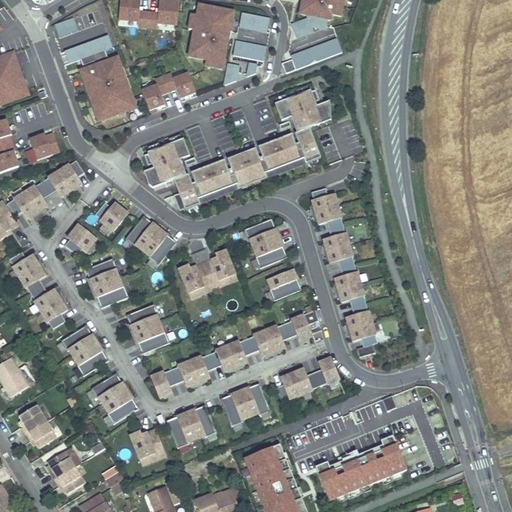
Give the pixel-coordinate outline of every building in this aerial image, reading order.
[(141,0),(120,0),(119,20),(138,22),(138,28),(158,30),(158,24),(178,25),(180,2),(160,0),(159,14),(140,12),(141,0)] [(301,0),(301,6),(305,7),(303,18),(309,19),(292,26),(298,40),(313,34),(312,29),(325,31),(327,21),(330,21),(331,17),(341,19),(344,4),(337,3),(337,0),(301,0)] [(270,19),(242,14),(239,30),(267,35),(270,19)] [(54,26),(58,39),(77,33),(72,20),(54,26)] [(107,38),(63,54),(68,65),(80,61),(91,57),(98,54),(111,50),(107,38)] [(343,55),(337,40),(291,57),(292,62),(296,72),(343,55)] [(266,48),(236,42),(233,58),(263,64),(266,48)] [(14,52),(0,57),(0,61),(16,56),(14,52)] [(103,52),(98,54),(103,68),(108,66),(103,52)] [(98,54),(91,57),(96,70),(103,68),(98,54)] [(0,105),(6,104),(3,95),(26,87),(16,56),(0,61),(0,105)] [(91,57),(80,61),(82,68),(94,63),(91,57)] [(292,62),(282,65),(286,76),(296,72),(292,62)] [(89,82),(83,84),(88,97),(90,101),(97,122),(128,111),(125,103),(130,102),(126,91),(123,92),(115,70),(118,69),(116,63),(108,66),(86,74),(89,82)] [(240,66),(227,64),(223,88),(237,82),(240,66)] [(256,75),(257,65),(249,64),(246,79),(256,75)] [(126,91),(118,69),(115,70),(123,92),(126,91)] [(89,82),(86,74),(80,76),(83,84),(89,82)] [(158,87),(142,92),(149,111),(165,105),(162,95),(177,89),(181,99),(196,94),(189,75),(173,81),(171,75),(156,81),(158,87)] [(3,95),(6,104),(29,95),(26,87),(3,95)] [(293,118),(299,134),(310,130),(332,121),(330,102),(318,107),(316,103),(320,101),(316,91),(312,93),(312,91),(276,105),(282,122),(293,118)] [(7,120),(0,122),(0,174),(19,168),(14,152),(16,152),(10,136),(12,136),(7,120)] [(291,122),(281,126),(283,131),(293,127),(291,122)] [(181,161),(191,157),(184,140),(148,154),(149,155),(145,157),(149,167),(152,165),(154,170),(144,173),(149,186),(153,190),(174,181),(180,195),(174,197),(179,212),(185,210),(186,211),(201,205),(199,200),(305,160),(307,165),(321,160),(310,130),(299,134),(297,135),(301,145),(303,149),(297,151),(293,140),(265,150),(269,161),(264,164),(262,160),(259,153),(231,163),(234,170),(235,174),(230,177),(225,166),(200,175),(204,186),(198,188),(197,184),(193,174),(187,177),(181,161)] [(37,161),(60,153),(53,134),(46,137),(45,135),(30,141),(34,151),(37,161)] [(265,158),(262,160),(264,164),(269,161),(265,150),(293,140),(297,151),(303,149),(301,145),(298,146),(295,136),(261,149),(265,158)] [(230,161),(231,163),(259,153),(258,150),(230,161)] [(30,164),(37,161),(34,151),(26,153),(30,164)] [(195,159),(185,163),(187,167),(197,163),(195,159)] [(305,160),(199,200),(201,205),(307,165),(305,160)] [(70,166),(59,172),(72,193),(82,186),(78,179),(85,174),(77,162),(70,167),(70,166)] [(200,183),(197,184),(198,188),(204,186),(200,175),(225,166),(230,177),(235,174),(234,170),(231,171),(227,162),(196,173),(200,183)] [(59,172),(49,179),(50,179),(43,184),(50,196),(57,192),(62,199),(72,193),(59,172)] [(44,200),(50,196),(43,184),(36,188),(35,187),(25,194),(38,214),(48,208),(44,200)] [(326,190),(312,194),(314,202),(312,203),(316,214),(339,208),(335,196),(329,198),(326,190)] [(8,205),(16,218),(23,213),(28,220),(38,214),(25,194),(15,200),(15,201),(8,205)] [(106,204),(96,216),(102,221),(100,224),(113,234),(129,215),(116,205),(112,209),(106,204)] [(0,242),(7,238),(5,234),(18,226),(4,205),(0,207),(0,242)] [(319,226),(327,224),(329,231),(344,227),(341,219),(342,219),(339,208),(316,214),(319,226)] [(145,218),(126,240),(136,248),(137,247),(143,252),(161,231),(145,218)] [(272,220),(245,231),(249,243),(251,242),(254,250),(280,240),(272,220)] [(97,241),(79,226),(68,239),(71,241),(66,247),(75,255),(79,250),(85,255),(97,241)] [(329,231),(332,240),(324,242),(327,253),(350,247),(347,235),(346,235),(344,227),(329,231)] [(143,252),(150,258),(149,259),(159,267),(177,244),(161,231),(143,252)] [(254,250),(257,259),(256,259),(260,270),(288,259),(280,240),(254,250)] [(331,265),(338,263),(341,270),(355,266),(353,258),(350,247),(327,253),(331,265)] [(236,276),(226,252),(217,256),(218,259),(212,262),(204,265),(214,289),(222,285),(221,282),(236,276)] [(23,253),(11,261),(16,268),(14,269),(20,279),(40,267),(34,257),(27,261),(23,253)] [(113,260),(86,271),(94,290),(120,280),(117,272),(118,271),(113,260)] [(189,267),(179,271),(189,295),(204,289),(205,292),(214,289),(204,265),(196,268),(190,270),(189,267)] [(343,279),(335,281),(338,292),(361,286),(358,274),(357,274),(355,266),(341,270),(343,279)] [(28,288),(33,295),(44,288),(40,281),(46,277),(40,267),(20,279),(26,290),(28,288)] [(272,293),(276,302),(302,292),(294,272),(267,283),(271,294),(272,293)] [(215,291),(238,282),(236,276),(221,282),(222,285),(214,289),(215,291)] [(94,290),(102,310),(129,299),(125,287),(123,288),(120,280),(94,290)] [(338,292),(342,304),(350,302),(352,309),(366,305),(364,297),(365,297),(361,286),(338,292)] [(44,288),(33,295),(37,303),(35,304),(42,314),(62,301),(55,291),(49,295),(44,288)] [(189,295),(191,300),(215,291),(214,289),(205,292),(204,289),(189,295)] [(50,323),(54,330),(66,323),(61,315),(68,311),(62,301),(42,314),(48,324),(50,323)] [(354,318),(347,320),(350,331),(373,324),(369,313),(366,305),(352,309),(354,318)] [(154,306),(127,317),(135,336),(161,326),(158,317),(159,317),(154,306)] [(319,323),(316,312),(304,317),(308,327),(319,323)] [(292,321),(293,324),(285,327),(290,339),(298,336),(301,343),(313,339),(308,327),(304,317),(292,321)] [(350,331),(353,343),(361,341),(364,349),(373,346),(378,344),(376,336),(373,324),(350,331)] [(135,336),(143,356),(170,345),(166,333),(164,334),(161,326),(135,336)] [(74,359),(98,344),(87,327),(62,342),(68,353),(70,352),(74,359)] [(274,354),(285,350),(283,343),(290,339),(285,327),(277,330),(277,328),(265,332),(274,354)] [(260,352),(263,359),(274,354),(265,332),(254,337),(255,339),(247,342),(253,355),(260,352)] [(237,369),(248,365),(245,358),(253,355),(247,342),(240,345),(239,343),(228,347),(237,369)] [(84,378),(109,362),(98,344),(74,359),(79,367),(78,368),(84,378)] [(357,350),(360,359),(376,354),(373,346),(364,349),(357,350)] [(223,367),(225,374),(237,369),(228,347),(217,352),(218,354),(210,357),(215,370),(223,367)] [(0,366),(0,379),(12,399),(30,388),(9,354),(3,358),(6,363),(0,366)] [(199,385),(210,380),(207,373),(215,370),(210,357),(202,360),(201,358),(190,363),(199,385)] [(322,371),(314,374),(319,387),(327,384),(328,386),(340,381),(331,359),(319,364),(322,371)] [(185,382),(188,389),(199,385),(190,363),(179,367),(180,369),(172,373),(177,385),(185,382)] [(307,377),(304,370),(292,375),(301,397),(312,393),(311,390),(319,387),(314,374),(307,377)] [(163,373),(152,378),(161,400),(172,395),(170,388),(177,385),(172,373),(164,376),(163,373)] [(104,407),(128,392),(117,375),(92,390),(98,401),(100,400),(104,407)] [(292,375),(281,379),(284,387),(276,390),(281,402),(290,399),(291,401),(301,397),(292,375)] [(271,412),(260,385),(240,393),(251,419),(259,415),(260,417),(271,412)] [(114,426),(139,410),(128,392),(104,407),(109,415),(108,416),(114,426)] [(251,419),(240,393),(221,401),(232,428),(243,423),(243,422),(251,419)] [(38,407),(21,417),(23,421),(26,426),(23,428),(32,442),(35,440),(38,445),(40,449),(57,439),(38,407)] [(217,434),(205,407),(186,415),(197,441),(205,437),(205,439),(217,434)] [(197,441),(186,415),(167,422),(178,450),(189,445),(188,444),(197,441)] [(140,433),(131,437),(141,462),(156,455),(157,458),(165,455),(155,431),(147,434),(141,437),(140,433)] [(327,464),(315,469),(329,503),(337,500),(370,487),(382,482),(401,474),(407,471),(393,437),(381,442),(385,451),(360,461),(345,467),(331,473),(327,464)] [(78,456),(81,463),(105,451),(102,444),(78,456)] [(280,446),(244,461),(265,511),(306,511),(301,499),(299,500),(295,491),(298,490),(290,472),(288,473),(281,456),(284,455),(280,446)] [(66,452),(49,463),(51,466),(54,472),(51,473),(60,488),(63,486),(66,491),(68,495),(86,484),(66,452)] [(341,458),(345,467),(360,461),(357,452),(341,458)] [(284,455),(281,456),(288,473),(290,472),(293,471),(286,454),(284,455)] [(141,462),(143,467),(166,457),(165,455),(157,458),(156,455),(141,462)] [(119,472),(106,480),(113,491),(120,486),(123,491),(129,487),(119,472)] [(401,474),(382,482),(384,486),(403,479),(401,474)] [(0,485),(0,511),(14,511),(13,510),(10,505),(12,503),(1,485),(0,485)] [(177,511),(166,485),(146,494),(153,511),(177,511)] [(120,486),(113,491),(116,495),(123,491),(120,486)] [(370,487),(337,500),(338,505),(372,491),(370,487)] [(304,499),(300,489),(298,490),(295,491),(299,500),(301,499),(304,499)] [(240,511),(241,511),(233,491),(223,495),(225,498),(215,502),(214,498),(212,496),(196,503),(199,511),(240,511)] [(108,511),(98,497),(79,509),(81,511),(108,511)]
